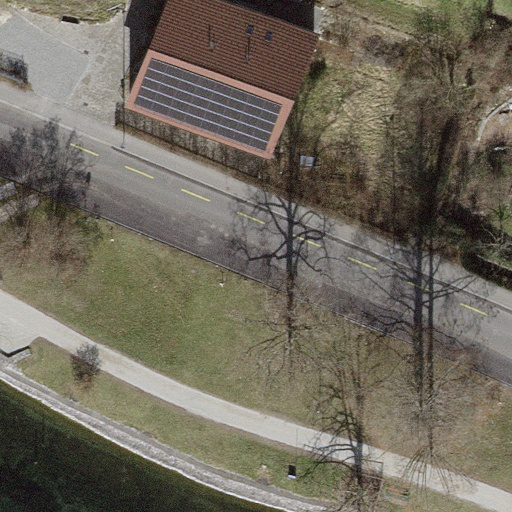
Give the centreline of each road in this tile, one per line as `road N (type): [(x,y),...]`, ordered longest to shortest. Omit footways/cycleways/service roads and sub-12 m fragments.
road 1 (secondary): [(0,135),(511,343)]
road 2 (track): [(62,159),(66,76),(0,20)]
